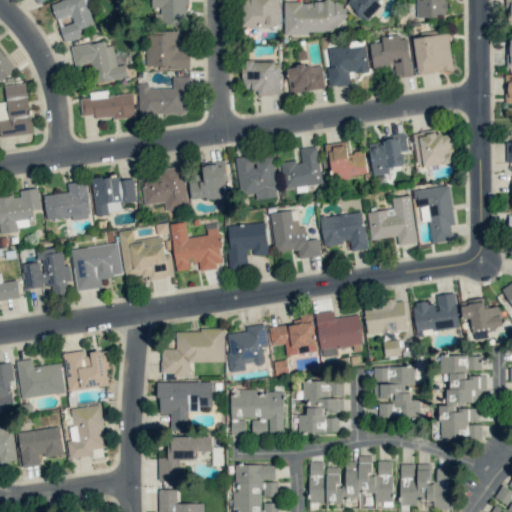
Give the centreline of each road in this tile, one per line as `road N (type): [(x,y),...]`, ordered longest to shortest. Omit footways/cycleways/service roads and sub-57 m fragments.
road 1 (residential): [(0,334),(486,257)]
road 2 (residential): [(0,166),(485,94)]
road 3 (residential): [(495,476),(427,445),(355,439),(292,452),(295,511)]
road 4 (residential): [(486,257),(484,0)]
road 5 (residential): [(130,511),(144,311)]
road 6 (residential): [(71,155),(65,100),(49,57),(3,0)]
road 7 (residential): [(229,132),(226,0)]
road 8 (residential): [(0,501),(130,481)]
